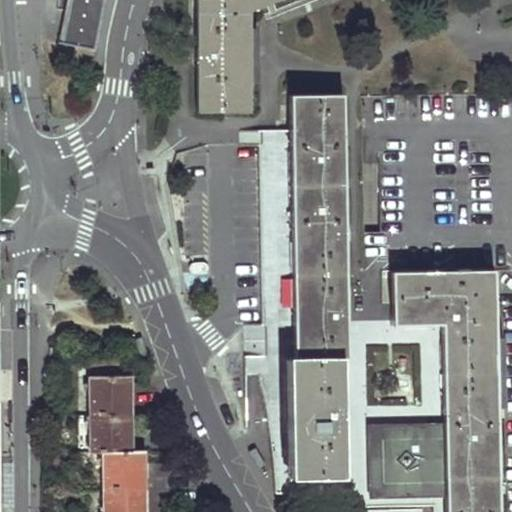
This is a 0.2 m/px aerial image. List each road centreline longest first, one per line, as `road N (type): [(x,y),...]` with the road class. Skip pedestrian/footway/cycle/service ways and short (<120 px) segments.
road 1 (tertiary): [(251,511),(201,419),(134,253)]
road 2 (secondary): [(22,511),(25,231)]
road 3 (residential): [(134,253),(140,225),(117,102)]
road 4 (secondary): [(25,139),(8,0)]
